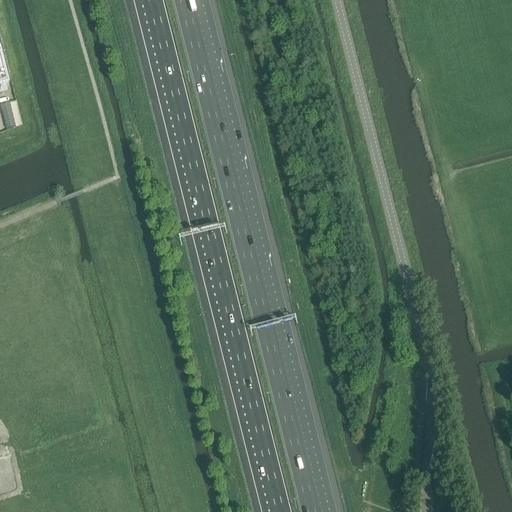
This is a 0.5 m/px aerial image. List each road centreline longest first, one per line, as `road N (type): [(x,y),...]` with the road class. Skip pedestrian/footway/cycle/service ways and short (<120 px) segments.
road 1 (motorway): [(311,511),(183,0)]
road 2 (motorway): [(152,0),(280,511)]
road 3 (unclassified): [(426,511),(426,357),(337,0)]
